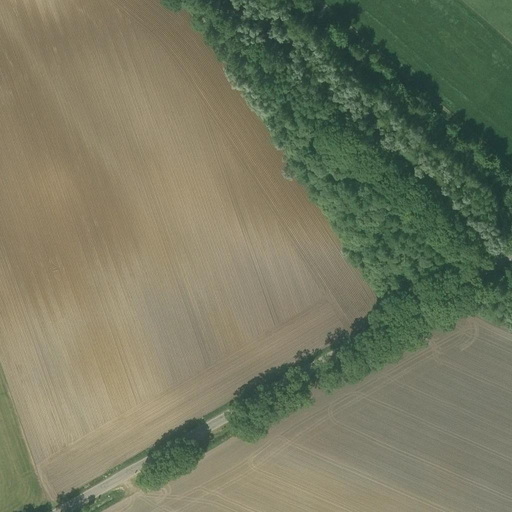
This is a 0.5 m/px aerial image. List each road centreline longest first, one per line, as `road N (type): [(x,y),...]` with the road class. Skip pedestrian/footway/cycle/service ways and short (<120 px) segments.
road 1 (unclassified): [(51,511),(511,252)]
road 2 (unknown): [(511,171),(313,0)]
